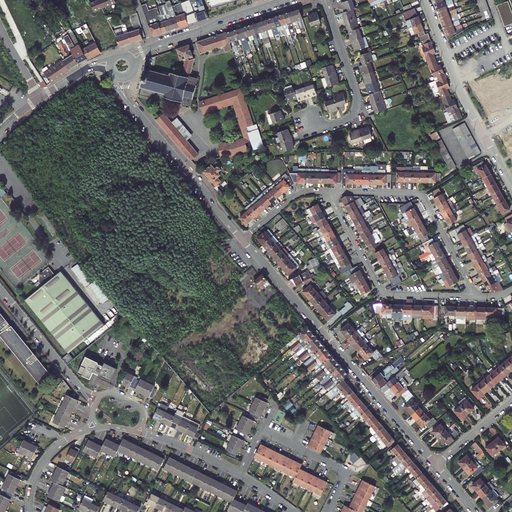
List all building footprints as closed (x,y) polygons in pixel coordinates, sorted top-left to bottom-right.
[(115,0),(97,0),(90,3),(94,11),(96,10),(102,8),(116,2),(115,0)] [(189,0),(181,3),(188,24),(189,25),(198,22),(195,13),(194,12),(189,0)] [(190,0),(195,12),(194,12),(195,13),(198,22),(209,18),(201,0),(190,0)] [(345,8),(346,12),(353,10),(356,9),(352,0),(350,0),(341,3),(343,8),(345,8)] [(447,0),(435,5),(438,10),(457,2),(456,0),(447,0)] [(504,27),(511,24),(511,10),(509,1),(496,5),(504,27)] [(438,10),(439,15),(459,7),(457,2),(438,10)] [(156,16),(160,15),(157,7),(150,10),(147,3),(141,5),(152,35),(154,36),(162,33),(156,16)] [(188,24),(181,3),(172,6),(173,8),(174,11),(177,10),(179,15),(176,16),(180,27),(188,24)] [(167,16),(163,6),(158,7),(161,15),(162,18),(167,16)] [(439,15),(442,20),(457,14),(461,13),(459,7),(439,15)] [(406,28),(407,30),(422,23),(416,8),(404,13),(409,27),(406,28)] [(489,8),(482,11),(484,17),(492,14),(489,8)] [(303,18),(300,10),(300,9),(294,10),(300,28),(301,30),(304,29),(301,19),(303,18)] [(289,12),(292,22),(294,26),(297,25),(298,28),(300,28),(294,10),(289,12)] [(356,19),(353,10),(346,12),(343,13),(344,17),(343,18),(345,23),(356,19)] [(171,17),(176,29),(180,27),(176,16),(174,12),(173,13),(174,16),(171,17)] [(290,23),(292,22),(289,12),(284,14),(291,34),(294,33),(290,23)] [(322,27),(317,12),(312,14),(313,15),(308,17),(312,30),(322,27)] [(291,34),(284,14),(279,16),(282,25),(285,35),(291,34)] [(442,20),(444,26),(458,20),(464,18),(462,15),(458,16),(457,14),(442,20)] [(161,15),(160,15),(156,16),(162,33),(167,32),(163,20),(162,18),(161,15)] [(282,25),(279,16),(273,17),(277,27),(278,31),(281,30),(280,26),(282,25)] [(277,27),(273,17),(268,19),(271,29),(277,27)] [(167,18),(163,20),(167,32),(171,30),(168,20),(167,18)] [(268,19),(263,21),(266,31),(271,29),(268,19)] [(348,27),(349,32),(359,29),(356,19),(345,23),(346,28),(348,27)] [(444,26),(446,31),(460,25),(458,20),(444,26)] [(124,34),(116,36),(120,46),(131,43),(128,33),(124,21),(121,22),(123,31),(124,34)] [(266,31),(263,21),(258,22),(263,36),(264,39),(268,37),(266,31)] [(263,36),(258,22),(253,24),(258,38),(263,36)] [(427,34),(422,23),(407,30),(407,31),(410,30),(412,35),(418,33),(422,41),(431,38),(429,33),(427,34)] [(258,38),(253,24),(248,26),(252,39),(258,38)] [(460,25),(446,31),(449,40),(464,31),(462,28),(464,27),(463,25),(460,25)] [(131,43),(143,39),(143,37),(145,36),(141,26),(134,28),(135,30),(128,33),(131,43)] [(252,39),(248,26),(243,27),(247,41),(248,43),(249,47),(251,47),(250,45),(252,45),(250,40),(252,39)] [(243,27),(237,29),(241,39),(243,38),(244,42),(247,41),(243,27)] [(237,29),(232,31),(239,49),(240,54),(243,53),(242,50),(239,39),(241,39),(237,29)] [(359,29),(349,32),(351,37),(349,37),(351,42),(362,38),(359,29)] [(87,59),(79,44),(72,31),(69,34),(67,32),(63,34),(63,35),(67,42),(79,63),(87,59)] [(239,49),(232,31),(227,32),(232,49),(233,51),(239,49)] [(227,32),(197,42),(200,53),(224,45),(226,51),(232,49),(227,32)] [(365,48),(362,38),(351,42),(352,47),(354,46),(355,51),(365,48)] [(423,48),(429,62),(436,60),(434,54),(437,52),(431,38),(422,41),(423,45),(425,44),(426,47),(423,48)] [(65,59),(63,61),(69,70),(79,63),(67,42),(65,43),(63,40),(58,43),(65,59)] [(87,59),(91,57),(86,47),(83,42),(79,44),(87,59)] [(91,57),(101,52),(96,42),(86,47),(91,57)] [(189,78),(189,76),(194,59),(189,45),(178,49),(181,59),(186,58),(186,60),(182,76),(189,78)] [(370,52),(360,55),(362,61),(361,61),(362,65),(370,63),(377,60),(375,54),(371,56),(370,52)] [(154,64),(156,56),(148,58),(146,66),(154,64)] [(226,82),(234,79),(227,56),(219,59),(226,82)] [(438,76),(439,79),(446,76),(442,65),(439,66),(436,60),(429,62),(435,77),(438,76)] [(69,70),(63,61),(44,73),(50,83),(69,70)] [(373,72),(370,63),(362,65),(359,66),(361,72),(362,71),(363,76),(373,72)] [(323,68),(325,78),(337,74),(335,69),(334,70),(332,65),(323,68)] [(164,97),(182,102),(182,103),(191,105),(192,101),(193,99),(196,86),(198,79),(189,76),(189,78),(182,76),(163,71),(163,73),(159,72),(159,73),(146,69),(141,87),(154,91),(153,95),(157,96),(158,92),(165,94),(164,97)] [(364,81),(365,85),(376,82),(373,72),(363,76),(365,81),(364,81)] [(328,87),(338,84),(337,79),(338,79),(337,74),(325,78),(328,87)] [(437,83),(443,98),(450,95),(448,89),(451,88),(446,76),(439,79),(440,82),(437,83)] [(368,90),(369,94),(379,91),(376,82),(365,85),(367,90),(368,90)] [(317,94),(314,85),(305,87),(309,99),(314,97),(313,96),(317,94)] [(305,87),(295,91),(297,98),(298,100),(303,99),(304,100),(309,99),(305,87)] [(255,150),(265,147),(257,123),(253,124),(241,88),(199,102),(202,112),(214,108),(215,106),(217,107),(221,105),(222,103),(224,104),(231,102),(232,100),(237,102),(236,105),(240,115),(242,116),(241,119),(245,132),(248,130),(251,141),(255,150)] [(295,91),(294,88),(285,91),(288,102),(293,101),(293,99),(297,98),(295,91)] [(379,91),(369,94),(371,99),(370,100),(371,105),(383,101),(379,91)] [(343,93),(334,96),(335,99),(337,107),(342,106),(342,104),(346,103),(343,93)] [(443,98),(453,123),(463,119),(455,99),(452,101),(450,95),(443,98)] [(337,107),(335,99),(326,102),(329,112),(333,111),(333,112),(338,110),(337,107)] [(219,143),(220,145),(226,145),(228,146),(230,144),(233,144),(236,143),(238,144),(239,142),(246,139),(247,142),(251,141),(248,130),(245,132),(241,119),(242,116),(240,115),(236,105),(237,102),(232,100),(231,102),(224,104),(222,103),(221,105),(217,107),(215,106),(214,108),(202,112),(203,114),(233,104),(245,137),(233,141),(219,143)] [(386,110),(383,101),(371,105),(373,110),(374,109),(375,113),(386,110)] [(282,115),(280,111),(271,114),(274,123),(285,120),(283,115),(282,115)] [(199,153),(187,140),(172,122),(165,113),(157,120),(191,160),(199,153)] [(178,118),(172,122),(187,140),(193,135),(178,118)] [(364,127),(360,129),(363,139),(372,136),(369,127),(365,128),(364,127)] [(279,131),(282,140),(293,137),(292,132),(291,133),(289,128),(279,131)] [(363,139),(360,129),(354,130),(355,131),(351,133),(354,142),(363,139)] [(431,135),(435,141),(441,137),(438,131),(431,135)] [(293,137),(282,140),(285,150),(295,147),(294,143),(295,142),(293,137)] [(221,158),(233,157),(250,151),(247,142),(246,139),(239,142),(238,144),(236,143),(233,144),(230,144),(228,146),(226,145),(220,145),(221,158)] [(491,174),(484,161),(473,167),(476,174),(480,172),(483,178),(491,174)] [(212,165),(203,171),(204,172),(204,173),(206,176),(207,175),(215,185),(214,187),(215,188),(220,184),(219,183),(221,181),(218,177),(220,175),(218,172),(221,169),(218,166),(215,169),(212,165)] [(379,165),(379,169),(378,183),(386,183),(386,181),(392,181),(392,173),(388,173),(386,173),(386,167),(386,165),(379,165)] [(405,181),(406,168),(406,166),(398,166),(397,180),(405,181)] [(299,168),(298,181),(307,182),(307,168),(299,168)] [(330,169),(322,168),(322,182),(330,182),(330,169)] [(355,183),(356,169),(356,168),(343,168),(343,181),(347,181),(347,182),(355,183)] [(413,168),(413,181),(421,181),(421,168),(413,168)] [(330,169),(330,182),(337,182),(337,181),(341,181),(342,171),(338,171),(338,169),(330,169)] [(363,183),(363,169),(356,169),(355,183),(363,183)] [(378,183),(379,169),(371,169),(370,183),(378,183)] [(436,172),(428,172),(428,181),(436,182),(436,180),(442,180),(442,172),(436,172)] [(281,176),(274,182),(275,183),(283,192),(294,183),(290,174),(284,179),(281,176)] [(491,174),(483,178),(488,187),(496,183),(491,174)] [(275,183),(269,188),(277,197),(283,192),(275,183)] [(488,187),(493,196),(501,192),(496,183),(488,187)] [(262,192),(271,202),(277,197),(269,188),(268,187),(262,192)] [(434,198),(438,205),(447,200),(440,188),(432,192),(435,198),(434,198)] [(262,192),(256,197),(265,207),(271,202),(262,192)] [(501,192),(493,196),(498,205),(506,200),(501,192)] [(346,205),(345,206),(349,212),(357,208),(361,206),(357,199),(354,201),(351,196),(346,196),(342,198),(346,205)] [(256,197),(250,202),(259,212),(265,207),(256,197)] [(438,205),(441,211),(454,205),(451,200),(450,198),(447,200),(438,205)] [(506,200),(498,205),(503,213),(510,209),(506,200)] [(250,202),(245,207),(248,210),(254,217),(259,212),(250,202)] [(403,213),(414,207),(411,202),(400,208),(403,213)] [(424,210),(426,216),(429,215),(427,210),(426,210),(422,202),(417,204),(417,206),(416,207),(418,213),(424,210)] [(310,208),(313,215),(322,210),(318,204),(310,208)] [(454,205),(441,211),(445,218),(453,213),(457,211),(454,205)] [(418,214),(414,207),(403,213),(405,217),(400,220),(402,223),(407,221),(418,214)] [(349,212),(352,219),(361,214),(357,208),(349,212)] [(254,217),(248,210),(240,216),(246,223),(254,217)] [(317,221),(325,217),(322,210),(313,215),(310,216),(310,217),(313,223),(317,221)] [(352,219),(356,226),(365,221),(368,219),(372,217),(374,216),(372,213),(370,214),(371,216),(368,217),(366,213),(365,213),(364,213),(361,214),(352,219)] [(453,213),(445,218),(449,225),(457,220),(453,213)] [(410,227),(422,221),(418,214),(407,221),(410,227)] [(321,228),(329,223),(325,217),(317,221),(321,228)] [(275,225),(280,230),(282,227),(287,223),(283,218),(275,225)] [(356,226),(360,232),(368,228),(365,221),(356,226)] [(410,236),(426,227),(422,221),(410,227),(413,232),(409,234),(410,236)] [(321,236),(333,230),(329,223),(321,228),(317,230),(314,232),(315,234),(318,232),(321,236)] [(461,240),(477,232),(476,230),(472,232),(470,227),(466,229),(463,224),(455,228),(461,240)] [(421,238),(423,243),(429,240),(427,236),(429,234),(426,227),(410,236),(411,238),(415,236),(417,240),(421,238)] [(368,228),(360,232),(363,239),(372,234),(368,228)] [(257,238),(263,244),(273,235),(268,229),(257,238)] [(336,236),(333,230),(321,236),(323,241),(320,243),(321,245),(336,236)] [(380,233),(379,231),(375,233),(372,234),(363,239),(367,245),(368,245),(371,250),(378,246),(376,242),(381,240),(378,234),(380,233)] [(461,240),(465,247),(477,241),(475,236),(479,234),(477,232),(461,240)] [(268,250),(278,241),(279,241),(274,235),(273,235),(263,244),(268,250)] [(340,243),(336,236),(321,245),(322,247),(326,245),(328,249),(340,243)] [(429,254),(433,253),(441,248),(437,241),(435,243),(432,238),(429,240),(423,243),(428,252),(424,255),(425,256),(429,254)] [(268,250),(273,256),(281,249),(283,247),(278,241),(268,250)] [(477,241),(465,247),(469,254),(485,245),(484,243),(480,245),(477,241)] [(332,256),(335,254),(343,249),(340,243),(328,249),(331,254),(327,256),(328,258),(332,256)] [(485,245),(469,254),(472,260),(480,256),(484,254),(482,249),(486,247),(485,245)] [(375,252),(379,259),(387,255),(383,248),(375,252)] [(441,248),(433,253),(430,255),(429,254),(425,256),(422,258),(423,261),(431,257),(433,261),(444,254),(441,248)] [(281,249),(273,256),(278,262),(286,255),(281,249)] [(335,254),(339,261),(347,256),(343,249),(335,254)] [(387,255),(379,259),(382,266),(394,260),(392,255),(395,253),(394,251),(390,253),(387,255)] [(278,262),(283,268),(294,259),(295,259),(290,253),(289,253),(286,255),(278,262)] [(433,269),(436,267),(440,265),(448,261),(444,254),(433,261),(435,265),(429,269),(430,271),(433,269)] [(353,267),(347,256),(339,261),(345,272),(352,268),(353,267)] [(480,256),(472,260),(476,267),(492,258),(491,256),(487,258),(486,256),(482,259),(480,256)] [(476,267),(479,273),(491,266),(489,262),(493,260),(492,258),(476,267)] [(294,259),(283,268),(289,274),(300,265),(294,259)] [(320,263),(318,260),(307,266),(308,269),(320,263)] [(397,264),(394,260),(382,266),(386,273),(402,264),(400,262),(397,264)] [(438,270),(440,274),(452,268),(448,261),(440,265),(436,267),(433,269),(434,272),(438,270)] [(78,263),(72,268),(85,286),(92,281),(78,263)] [(403,267),(402,264),(386,273),(393,286),(402,281),(399,276),(402,274),(399,269),(403,267)] [(352,283),(355,281),(364,276),(358,265),(353,267),(352,268),(355,273),(348,276),(351,281),(347,283),(348,285),(352,283)] [(491,266),(479,273),(483,280),(499,271),(498,269),(494,272),(491,266)] [(39,273),(38,283),(41,287),(23,301),(67,354),(104,324),(61,271),(55,276),(48,267),(42,272),(42,273),(39,273)] [(293,287),(304,281),(311,278),(316,275),(312,268),(288,281),(293,287)] [(439,281),(440,282),(455,274),(452,268),(440,274),(443,279),(439,281)] [(499,271),(483,280),(487,287),(488,286),(491,292),(499,288),(500,290),(503,288),(496,275),(500,273),(499,271)] [(459,281),(455,274),(440,282),(441,285),(445,283),(447,287),(459,281)] [(266,289),(271,285),(263,275),(260,277),(259,275),(256,277),(258,279),(254,282),(259,287),(262,289),(265,287),(266,289)] [(355,281),(359,288),(368,283),(364,276),(355,281)] [(310,300),(318,293),(311,284),(314,281),(311,278),(304,281),(309,286),(303,291),(310,300)] [(102,303),(108,299),(96,280),(90,284),(102,303)] [(368,283),(359,288),(363,294),(371,290),(368,283)] [(310,300),(315,306),(323,299),(326,296),(321,290),(318,293),(310,300)] [(407,305),(403,305),(403,313),(413,313),(413,305),(413,298),(407,298),(407,305)] [(323,299),(315,306),(320,312),(328,305),(323,299)] [(344,309),(348,313),(356,307),(351,301),(349,303),(350,304),(344,309)] [(373,304),(375,312),(388,313),(388,316),(393,316),(393,313),(393,304),(373,304)] [(393,313),(399,313),(403,313),(403,305),(393,304),(393,313)] [(328,305),(320,312),(328,320),(336,313),(328,305)] [(423,317),(423,313),(423,305),(413,305),(413,313),(413,316),(423,317)] [(438,305),(423,305),(423,313),(438,314),(438,305)] [(456,306),(441,305),(441,316),(444,317),(444,312),(446,312),(446,314),(456,314),(456,306)] [(466,306),(456,306),(456,314),(466,315),(466,306)] [(476,318),(476,306),(466,306),(466,315),(466,318),(476,318)] [(486,307),(476,306),(476,318),(486,318),(486,307)] [(502,307),(486,307),(486,318),(486,321),(491,321),(491,316),(496,316),(496,314),(501,314),(502,307)] [(0,311),(0,329),(1,329),(2,330),(0,331),(0,336),(25,368),(26,368),(39,383),(50,374),(11,325),(10,326),(8,323),(9,323),(6,320),(6,319),(0,311)] [(341,330),(348,339),(356,332),(349,323),(341,330)] [(307,327),(288,343),(292,348),(311,332),(307,327)] [(356,332),(348,339),(353,345),(364,335),(366,334),(363,331),(362,333),(359,330),(356,332)] [(311,332),(292,348),(296,353),(304,347),(315,337),(311,332)] [(353,345),(358,350),(366,344),(364,341),(367,339),(364,335),(353,345)] [(319,341),(315,337),(304,347),(305,349),(298,355),(300,358),(319,341)] [(319,341),(300,358),(302,360),(309,354),(312,356),(323,346),(319,341)] [(374,352),(366,344),(358,350),(366,359),(371,354),(377,360),(383,356),(377,349),(374,352)] [(328,351),(323,346),(312,356),(304,362),(308,367),(328,351)] [(328,351),(308,367),(310,370),(314,367),(316,369),(320,366),(332,356),(328,351)] [(99,362),(87,355),(78,372),(91,379),(94,372),(111,381),(117,368),(105,362),(104,366),(99,363),(99,362)] [(336,360),(332,356),(320,366),(321,368),(314,374),(316,377),(336,360)] [(376,375),(372,379),(376,384),(396,367),(401,362),(399,359),(390,366),(389,365),(382,371),(379,367),(373,372),(376,375)] [(511,369),(511,362),(508,359),(502,364),(509,372),(511,369)] [(328,375),(340,365),(336,360),(316,377),(318,379),(326,373),(328,375)] [(503,377),(509,372),(502,364),(496,369),(503,377)] [(344,370),(340,365),(328,375),(330,378),(323,384),(325,386),(344,370)] [(396,367),(376,384),(380,389),(386,383),(395,376),(393,374),(398,369),(396,367)] [(503,377),(496,369),(490,374),(497,382),(503,377)] [(344,370),(325,386),(311,398),(312,400),(324,390),(325,391),(334,383),(336,385),(343,379),(348,375),(344,370)] [(386,383),(390,388),(403,377),(406,374),(402,370),(395,376),(386,383)] [(130,386),(133,388),(137,380),(133,378),(134,376),(127,373),(121,384),(129,388),(130,386)] [(485,379),(484,379),(491,387),(497,382),(490,374),(488,373),(483,377),(485,379)] [(403,377),(390,388),(398,397),(402,394),(409,388),(407,386),(409,384),(403,377)] [(137,380),(133,388),(136,389),(135,390),(142,394),(148,383),(140,379),(140,381),(137,380)] [(348,385),(343,379),(336,385),(330,390),(333,394),(331,396),(333,398),(335,396),(338,393),(341,391),(348,385)] [(484,379),(478,384),(485,392),(491,387),(484,379)] [(155,386),(148,383),(142,394),(149,397),(150,396),(153,397),(157,389),(154,388),(155,386)] [(478,398),(485,392),(478,384),(472,390),(478,398)] [(348,385),(341,391),(344,395),(346,397),(353,391),(348,385)] [(416,396),(409,388),(402,394),(409,402),(405,405),(412,413),(420,406),(413,398),(416,396)] [(358,397),(353,391),(346,397),(351,403),(358,397)] [(66,395),(63,402),(75,408),(77,404),(76,403),(78,400),(66,395)] [(256,397),(253,404),(264,410),(267,402),(266,402),(268,399),(259,395),(258,398),(256,397)] [(358,397),(351,403),(348,405),(345,408),(347,409),(350,407),(353,411),(363,403),(358,397)] [(288,409),(294,404),(290,400),(284,405),(288,409)] [(461,401),(459,403),(461,405),(468,413),(474,408),(467,400),(463,403),(461,401)] [(59,408),(71,414),(72,411),(73,412),(75,408),(63,402),(59,408)] [(356,414),(359,417),(361,415),(368,409),(363,403),(353,411),(350,414),(353,417),(356,414)] [(264,410),(253,404),(249,411),(251,412),(249,415),(255,417),(258,419),(259,416),(260,417),(264,410)] [(462,418),(468,413),(461,405),(455,410),(462,418)] [(420,406),(412,413),(417,419),(425,412),(420,406)] [(71,414),(59,408),(56,415),(68,421),(70,417),(69,417),(71,414)] [(157,408),(153,417),(161,421),(166,412),(157,408)] [(368,409),(361,415),(366,421),(373,415),(368,409)] [(174,416),(166,412),(161,421),(169,425),(174,416)] [(426,423),(429,427),(437,420),(434,416),(431,419),(425,412),(417,419),(423,426),(426,423)] [(175,413),(174,416),(169,425),(177,429),(183,417),(175,413)] [(243,415),(240,423),(251,428),(254,421),(253,420),(255,417),(249,415),(246,413),(245,416),(243,415)] [(68,421),(56,415),(53,422),(64,428),(66,425),(68,421)] [(358,417),(360,419),(363,423),(366,421),(361,415),(359,417),(358,417)] [(371,426),(378,420),(373,415),(366,421),(370,425),(371,426)] [(183,417),(177,429),(185,433),(192,420),(184,416),(183,417)] [(200,424),(192,420),(185,433),(197,439),(200,433),(196,432),(200,424)] [(384,427),(378,420),(371,426),(377,432),(384,427)] [(238,430),(237,433),(245,437),(247,434),(251,428),(240,423),(236,429),(238,430)] [(438,437),(446,430),(441,423),(433,430),(438,437)] [(314,433),(327,439),(331,431),(318,425),(314,433)] [(374,435),(377,432),(371,426),(368,429),(370,431),(374,435)] [(381,438),(388,432),(384,427),(377,432),(374,435),(376,438),(379,435),(381,438)] [(449,445),(455,440),(446,430),(438,437),(443,443),(446,441),(449,445)] [(394,438),(388,432),(381,438),(383,441),(386,445),(394,438)] [(234,435),(230,442),(241,448),(245,440),(244,440),(245,437),(237,433),(235,436),(234,435)] [(314,433),(311,439),(324,446),(327,439),(314,433)] [(498,436),(492,442),(499,450),(505,444),(498,436)] [(106,439),(102,446),(100,450),(107,454),(114,441),(109,439),(109,440),(106,439)] [(120,445),(117,450),(124,454),(131,441),(126,439),(126,440),(123,439),(120,445)] [(308,446),(321,452),(324,446),(311,439),(308,446)] [(18,452),(25,455),(32,443),(27,440),(26,441),(24,440),(18,452)] [(83,451),(90,455),(96,442),(92,440),(91,441),(89,440),(83,451)] [(118,443),(114,441),(107,454),(114,457),(117,450),(120,445),(117,444),(118,443)] [(124,454),(131,457),(137,446),(134,444),(135,443),(131,441),(124,454)] [(100,444),(96,442),(90,455),(96,458),(100,450),(102,446),(100,445),(100,444)] [(228,450),(227,453),(235,457),(237,454),(237,455),(241,448),(230,442),(226,450),(228,450)] [(499,450),(492,442),(486,447),(492,455),(499,450)] [(32,443),(25,455),(32,458),(38,447),(35,446),(35,445),(32,443)] [(396,455),(403,450),(398,443),(391,449),(396,455)] [(268,448),(261,444),(254,457),(261,460),(268,448)] [(139,461),(145,448),(140,445),(139,447),(137,446),(131,457),(139,461)] [(80,448),(76,446),(74,449),(71,448),(66,458),(73,462),(80,448)] [(149,450),(145,448),(139,461),(145,464),(151,452),(148,451),(149,450)] [(274,451),(268,448),(261,460),(268,464),(274,451)] [(394,460),(398,464),(408,455),(403,450),(396,455),(393,458),(390,461),(391,462),(394,460)] [(274,451),(268,464),(275,467),(281,454),(274,451)] [(151,452),(145,464),(153,467),(159,455),(155,453),(154,454),(151,452)] [(288,458),(281,454),(275,467),(282,471),(288,458)] [(467,454),(459,461),(464,467),(472,461),(467,454)] [(162,456),(159,455),(153,467),(159,471),(165,459),(162,458),(162,456)] [(403,470),(406,467),(413,461),(408,455),(398,464),(393,468),(398,474),(400,472),(403,470)] [(164,469),(171,472),(177,460),(173,457),(172,459),(169,457),(164,469)] [(288,458),(282,471),(289,474),(295,461),(288,458)] [(483,469),(474,459),(472,461),(464,467),(469,474),(471,472),(474,476),(483,469)] [(178,475),(183,464),(180,463),(181,461),(177,460),(171,472),(178,475)] [(302,464),(295,461),(289,474),(295,477),(299,469),(302,464)] [(406,467),(411,472),(418,467),(413,461),(406,467)] [(186,465),(183,464),(178,475),(184,479),(190,466),(186,464),(186,465)] [(190,466),(184,479),(191,482),(197,471),(194,469),(194,468),(190,466)] [(55,469),(53,473),(66,480),(69,473),(58,467),(56,469),(55,469)] [(416,478),(423,472),(418,467),(411,472),(416,478)] [(299,469),(295,477),(293,482),(300,485),(306,472),(299,469)] [(191,482),(198,485),(204,473),(200,471),(199,472),(197,471),(191,482)] [(9,474),(5,481),(17,487),(20,480),(19,479),(21,476),(12,472),(11,475),(9,474)] [(313,475),(306,472),(300,485),(306,488),(313,475)] [(417,487),(421,483),(427,478),(423,472),(416,478),(412,481),(410,484),(411,485),(414,483),(417,487)] [(51,481),(54,482),(62,486),(66,480),(53,473),(51,477),(52,478),(51,481)] [(204,473),(198,485),(205,489),(210,477),(208,476),(208,475),(204,473)] [(313,475),(306,488),(314,491),(320,478),(313,475)] [(213,479),(210,477),(205,489),(211,492),(218,480),(214,478),(213,479)] [(327,482),(320,478),(314,491),(321,495),(327,482)] [(432,483),(427,478),(421,483),(423,486),(420,489),(420,490),(417,493),(419,495),(432,483)] [(472,485),(477,491),(485,484),(480,478),(472,485)] [(218,480),(211,492),(218,496),(224,484),(221,483),(222,482),(218,480)] [(376,487),(363,480),(360,488),(372,494),(376,487)] [(17,487),(5,481),(2,488),(4,489),(2,492),(11,496),(12,493),(13,494),(17,487)] [(485,484),(477,491),(483,497),(491,491),(487,486),(491,483),(489,481),(485,484)] [(50,489),(62,495),(66,488),(62,486),(54,482),(53,485),(52,484),(50,489)] [(432,483),(419,495),(413,500),(414,501),(423,494),(427,498),(437,489),(432,483)] [(224,484),(218,496),(225,499),(231,486),(227,484),(227,486),(224,484)] [(232,502),(233,499),(237,491),(235,489),(235,488),(231,486),(225,499),(227,500),(232,502)] [(356,495),(369,501),(372,494),(360,488),(356,495)] [(59,501),(62,495),(50,489),(48,493),(49,493),(48,496),(59,501)] [(424,500),(429,506),(442,495),(437,489),(427,498),(424,500)] [(491,491),(483,497),(490,505),(500,496),(494,489),(491,491)] [(111,504),(116,495),(108,491),(103,500),(111,504)] [(11,496),(2,492),(1,495),(0,494),(0,502),(7,506),(10,500),(9,499),(11,496)] [(155,507),(160,498),(151,494),(147,503),(155,507)] [(111,504),(119,508),(124,499),(116,495),(111,504)] [(366,508),(369,501),(356,495),(353,501),(366,508)] [(447,501),(442,495),(429,506),(431,508),(432,507),(436,511),(447,501)] [(509,496),(501,502),(505,506),(511,500),(511,497),(511,498),(509,496)] [(160,498),(155,507),(163,511),(167,502),(160,498)] [(124,499),(119,508),(126,511),(131,503),(124,499)] [(232,511),(235,511),(241,501),(237,499),(236,500),(233,499),(232,502),(231,504),(228,510),(232,511)] [(85,511),(87,511),(91,504),(83,500),(79,509),(85,511)] [(243,511),(247,506),(244,504),(245,503),(241,501),(235,511),(243,511)] [(353,501),(350,508),(357,511),(363,511),(366,508),(353,501)] [(172,511),(176,506),(167,502),(163,511),(165,511),(172,511)] [(137,511),(140,507),(131,503),(126,511),(137,511)] [(251,511),(255,505),(251,503),(251,504),(248,503),(247,506),(243,511),(251,511)]
